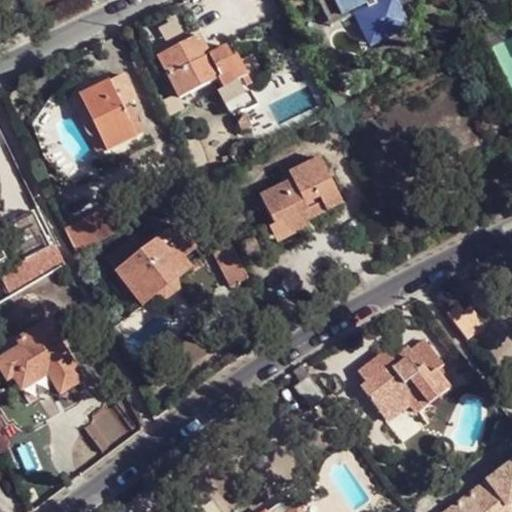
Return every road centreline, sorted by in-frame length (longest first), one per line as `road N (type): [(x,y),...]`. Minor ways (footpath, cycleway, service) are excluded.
road 1 (residential): [(511,226),(305,335),(61,511)]
road 2 (residential): [(136,0),(0,65)]
